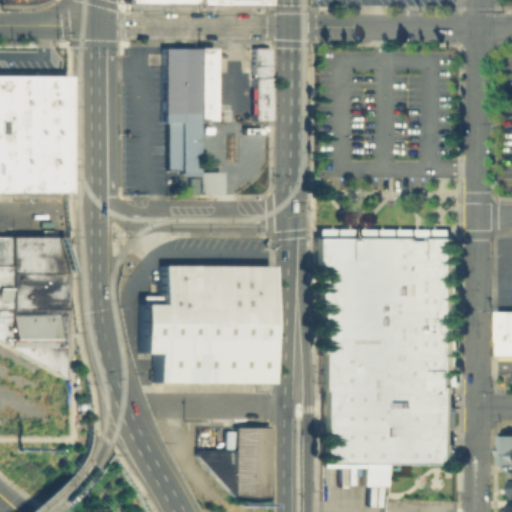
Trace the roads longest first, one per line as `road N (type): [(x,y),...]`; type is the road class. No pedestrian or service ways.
road 1 (residential): [(476,511),(479,0)]
road 2 (residential): [(289,26),(511,27)]
road 3 (residential): [(91,186),(104,204),(129,214),(287,215)]
road 4 (residential): [(306,407),(300,233),(287,215)]
road 5 (residential): [(93,26),(289,26)]
road 6 (trunk): [(283,405),(287,215)]
road 7 (trunk): [(287,215),(289,26)]
road 8 (trunk): [(93,0),(91,186)]
road 9 (trunk): [(91,234),(93,311),(117,405)]
road 10 (residential): [(147,405),(283,405)]
road 11 (trunk): [(117,405),(173,511)]
